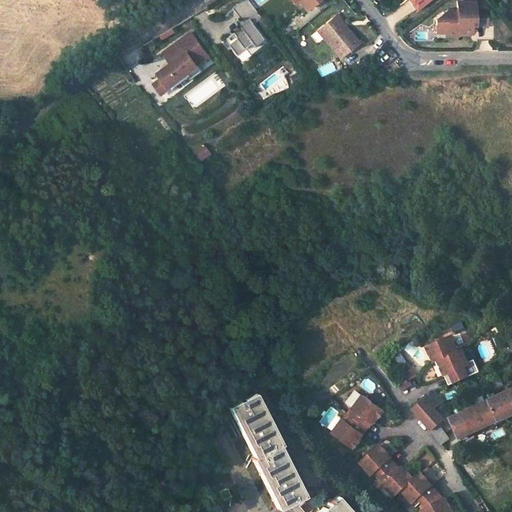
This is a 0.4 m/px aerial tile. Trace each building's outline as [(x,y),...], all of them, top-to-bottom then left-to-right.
[(291,0),(295,5),(301,1),(310,11),(322,0),(291,0)] [(457,17),(435,17),(435,30),(448,30),(448,28),(457,28),(457,31),(470,31),(470,25),(485,24),(485,13),(481,9),(473,9),(473,0),(457,0),(457,8),(457,17)] [(233,45),(241,55),(263,38),(254,26),(262,20),(248,1),(236,10),(246,24),(241,28),(247,34),(233,45)] [(457,8),(448,8),(435,17),(457,17),(457,8)] [(345,26),(335,14),(331,17),(341,29),(345,26)] [(341,29),(331,17),(316,29),(338,57),(357,42),(345,26),(341,29)] [(207,59),(189,34),(165,51),(173,63),(158,73),(162,79),(154,84),(162,96),(202,69),(199,64),(207,59)] [(198,161),(209,153),(203,144),(191,152),(198,161)] [(452,336),(427,347),(430,355),(431,355),(434,362),(439,360),(442,368),(445,376),(451,374),(455,383),(470,376),(466,367),(471,365),(464,350),(459,352),(452,336)] [(408,363),(402,367),(409,380),(416,376),(408,363)] [(511,416),(511,394),(510,389),(491,398),(492,400),(452,418),(462,438),(501,420),(502,421),(511,416)] [(441,400),(434,392),(413,410),(432,430),(439,424),(442,421),(433,410),(438,405),(441,400)] [(282,445),(258,394),(246,399),(247,401),(242,404),(242,402),(231,407),(255,458),(254,458),(278,509),(290,504),(288,500),(293,498),(295,502),(305,497),(280,446),(282,445)] [(344,420),(334,434),(355,450),(360,443),(358,441),(363,434),(357,430),(366,419),(372,423),(373,424),(378,418),(381,420),(386,413),(364,396),(354,410),(357,412),(348,423),(344,420)] [(372,423),(366,419),(357,430),(363,434),(372,423)] [(449,437),(439,424),(432,430),(442,443),(449,437)] [(382,445),(363,464),(374,476),(378,472),(383,478),(376,484),(381,489),(386,484),(397,497),(403,491),(418,478),(412,471),(411,471),(406,466),(403,469),(399,473),(389,462),(394,459),(388,452),(382,445)] [(403,469),(394,459),(389,462),(399,473),(403,469)] [(430,478),(425,472),(418,478),(403,491),(415,504),(420,499),(428,508),(424,511),(454,511),(447,498),(446,498),(442,501),(431,489),(434,486),(429,480),(430,478)] [(446,498),(434,486),(431,489),(442,501),(446,498)] [(353,511),(338,496),(334,500),(332,499),(329,502),(330,503),(329,504),(330,505),(326,509),(325,507),(319,511),(353,511)] [(311,511),(318,506),(310,499),(301,508),(304,511),(311,511)]
